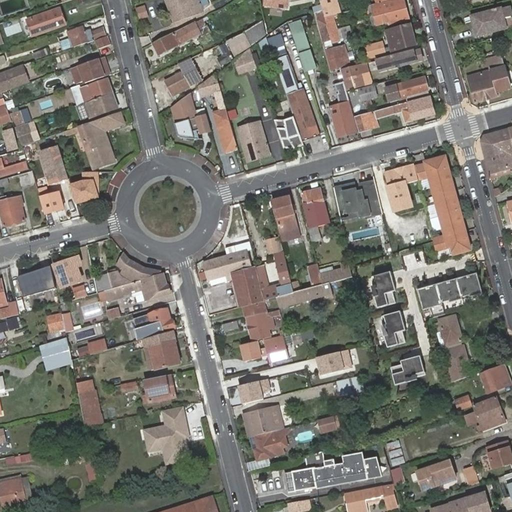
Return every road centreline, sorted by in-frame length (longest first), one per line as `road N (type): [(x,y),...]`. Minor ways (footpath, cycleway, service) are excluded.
road 1 (residential): [(181,251),(246,511)]
road 2 (residential): [(211,197),(463,128)]
road 3 (residential): [(511,297),(463,128)]
road 4 (residential): [(158,166),(116,0)]
road 5 (residential): [(463,128),(428,0)]
road 6 (residential): [(0,255),(125,219)]
